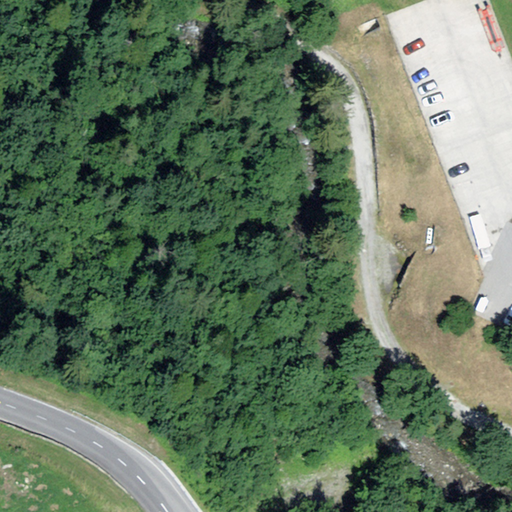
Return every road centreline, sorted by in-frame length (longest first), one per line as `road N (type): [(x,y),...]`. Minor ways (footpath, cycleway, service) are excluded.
road 1 (track): [(511,434),(429,385),(381,331),(354,86)]
road 2 (primary): [(170,511),(117,456),(0,402)]
